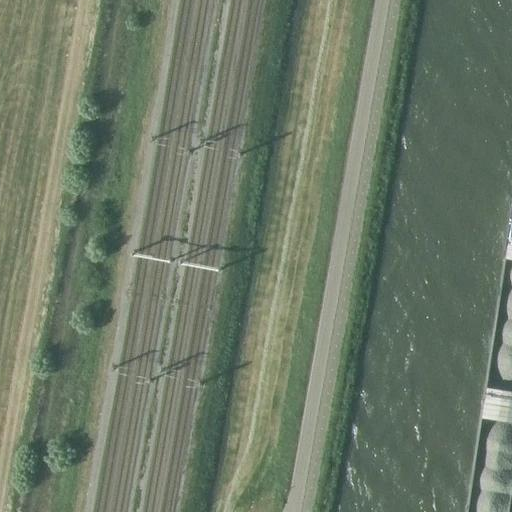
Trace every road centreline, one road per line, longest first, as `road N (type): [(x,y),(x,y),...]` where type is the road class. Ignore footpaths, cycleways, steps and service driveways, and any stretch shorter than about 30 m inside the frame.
road 1 (tertiary): [(293,511),(382,0)]
road 2 (track): [(81,0),(0,480)]
